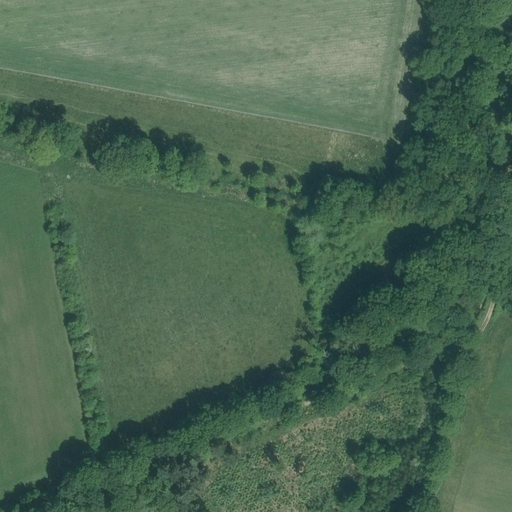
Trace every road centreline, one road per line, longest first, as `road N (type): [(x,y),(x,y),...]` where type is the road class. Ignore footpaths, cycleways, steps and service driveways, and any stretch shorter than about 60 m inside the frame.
road 1 (track): [(37,511),(470,339)]
road 2 (track): [(470,339),(423,511)]
road 3 (track): [(511,194),(490,315),(470,339)]
